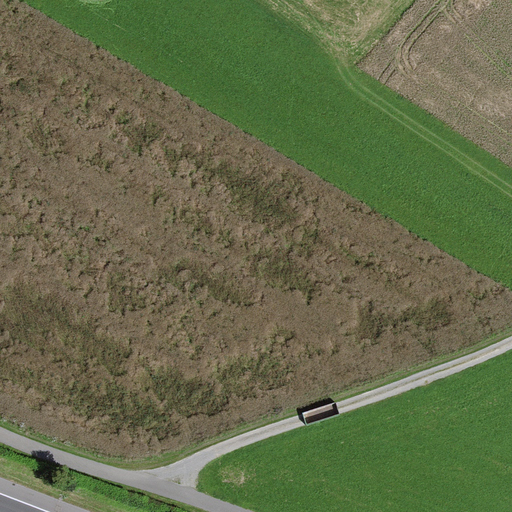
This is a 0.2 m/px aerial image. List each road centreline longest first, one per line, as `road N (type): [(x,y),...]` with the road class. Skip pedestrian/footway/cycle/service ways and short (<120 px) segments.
road 1 (track): [(511,343),(453,373),(207,457),(157,488)]
road 2 (unclassified): [(222,511),(0,435)]
